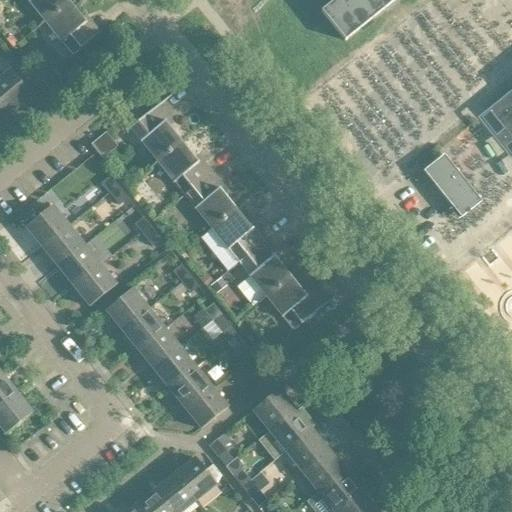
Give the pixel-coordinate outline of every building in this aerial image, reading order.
[(26,0),(44,22),(69,3),(66,0),(26,0)] [(321,0),(318,8),(345,43),(399,0),(321,0)] [(85,22),(69,3),(44,22),(71,56),(64,61),(65,62),(114,22),(114,21),(100,32),(89,19),(85,22)] [(0,98),(12,113),(31,96),(9,70),(0,77),(0,98)] [(511,91),(490,109),(511,136),(511,91)] [(156,162),(181,142),(165,123),(169,119),(158,106),(173,94),(172,93),(122,134),(123,135),(129,129),(156,162)] [(0,98),(0,121),(12,113),(0,98)] [(181,142),(156,162),(183,196),(212,173),(201,159),(197,162),(181,142)] [(461,218),(481,202),(443,155),(423,172),(461,218)] [(212,173),(183,196),(210,230),(235,210),(220,190),(223,187),(212,173)] [(110,194),(119,187),(110,176),(101,183),(109,193),(110,194)] [(128,198),(119,187),(110,194),(109,193),(119,205),(128,198)] [(68,226),(52,206),(25,227),(42,248),(68,226)] [(235,210),(210,230),(237,264),(266,240),(255,226),(252,230),(235,210)] [(143,235),(151,228),(143,217),(134,224),(141,232),(143,235)] [(68,226),(42,248),(57,267),(84,246),(68,226)] [(161,239),(151,228),(143,235),(152,246),(161,239)] [(237,264),(248,278),(237,287),(253,307),(264,298),(290,277),(274,257),(278,254),(266,240),(237,264)] [(84,246),(57,267),(73,287),(100,265),(84,246)] [(181,282),(190,275),(181,264),(172,272),(181,282)] [(116,285),(100,265),(73,287),(89,307),(116,285)] [(190,275),(181,282),(181,283),(170,292),(178,301),(189,292),(190,293),(199,286),(190,275)] [(306,297),(290,277),(264,298),(291,331),(285,336),(286,337),(335,297),(334,296),(320,307),(310,294),(306,297)] [(132,289),(105,311),(122,331),(148,309),(132,289)] [(212,321),(221,314),(213,303),(204,311),(202,309),(193,317),(202,329),(212,321)] [(148,309),(122,331),(137,350),(164,329),(148,309)] [(236,334),(221,314),(212,321),(222,333),(228,340),(236,334)] [(164,329),(137,350),(153,370),(180,348),(164,329)] [(243,360),(251,353),(242,342),(234,349),(243,360)] [(180,348),(153,370),(169,389),(196,368),(180,348)] [(251,353),(243,360),(253,372),(254,371),(261,380),(269,374),(251,353)] [(211,388),(196,368),(169,389),(185,409),(211,388)] [(0,405),(16,393),(0,373),(0,405)] [(211,388),(185,409),(201,429),(228,408),(211,388)] [(279,390),(252,411),(269,432),(295,410),(279,390)] [(16,393),(0,405),(0,427),(5,434),(32,413),(16,393)] [(312,431),(295,410),(269,432),(277,441),(285,452),(312,431)] [(312,431),(285,452),(302,472),(328,451),(312,431)] [(225,433),(217,440),(209,446),(217,457),(225,451),(223,447),(231,441),(225,433)] [(328,451),(302,472),(318,492),(344,471),(328,451)] [(195,458),(174,475),(196,502),(217,485),(221,476),(212,465),(205,471),(195,458)] [(241,487),(250,480),(241,469),(233,476),(241,487)] [(344,471),(318,492),(333,511),(334,511),(361,491),(344,471)] [(183,511),(196,502),(174,475),(154,491),(170,511),(183,511)] [(250,480),(241,487),(250,499),(259,492),(250,480)] [(170,511),(154,491),(134,508),(137,511),(170,511)] [(361,491),(334,511),(376,511),(377,511),(361,491)]
